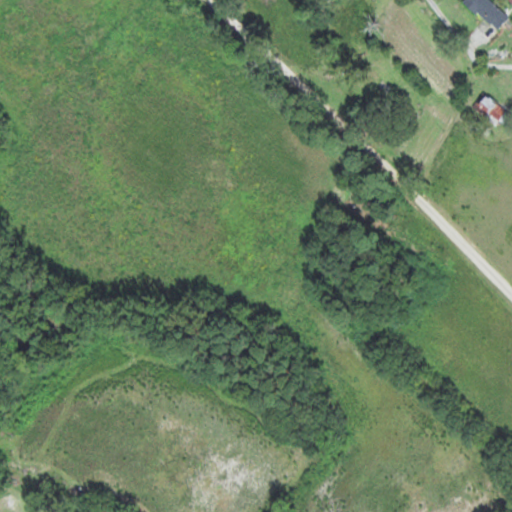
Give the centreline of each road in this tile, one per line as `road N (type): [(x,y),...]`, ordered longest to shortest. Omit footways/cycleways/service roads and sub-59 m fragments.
road 1 (residential): [(214,0),(511,289)]
road 2 (residential): [(0,431),(117,511)]
